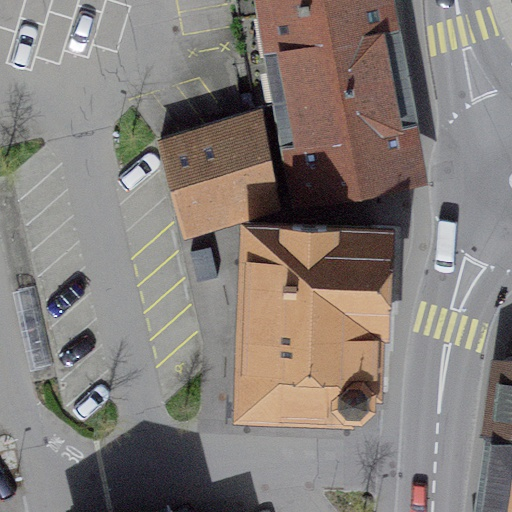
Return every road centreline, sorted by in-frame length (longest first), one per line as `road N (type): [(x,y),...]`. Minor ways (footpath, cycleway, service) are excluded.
road 1 (residential): [(434,463),(36,456),(0,307)]
road 2 (secondary): [(511,192),(479,249),(450,327),(434,463)]
road 3 (secondary): [(511,164),(476,78),(456,0)]
